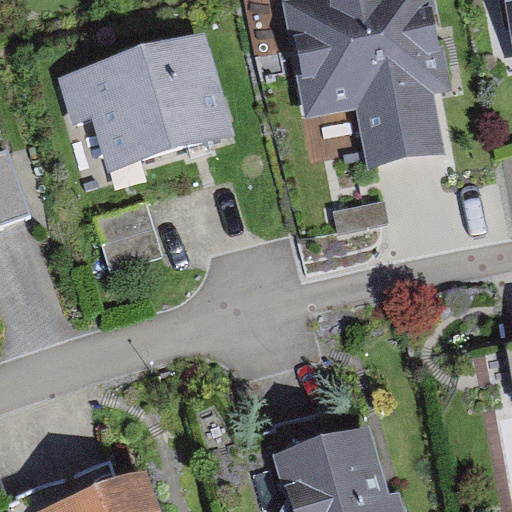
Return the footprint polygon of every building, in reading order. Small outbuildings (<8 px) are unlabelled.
[(449,0),(304,0),(295,1),(313,118),(366,109),(374,163),(449,151),(440,93),(463,90),(449,0)] [(209,26),(58,69),(71,116),(95,109),(112,169),(196,145),(240,132),(209,26)] [(0,220),(28,210),(4,146),(0,147),(0,220)] [(155,230),(146,204),(96,222),(114,274),(164,256),(155,230)] [(365,430),(277,457),(294,511),(390,511),(381,482),(365,430)] [(158,511),(146,475),(48,509),(48,511),(158,511)]
